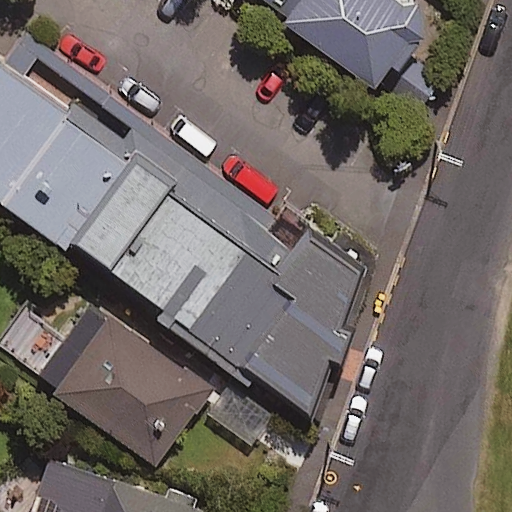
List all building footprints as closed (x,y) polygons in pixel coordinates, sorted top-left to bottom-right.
[(259,0),(387,93),(402,72),(412,79),(447,31),(404,0),(259,0)] [(358,294),(0,35),(0,177),(323,411),(358,294)] [(209,371),(84,284),(57,323),(27,302),(0,340),(0,341),(155,449),(209,371)] [(271,403),(226,371),(204,403),(250,434),(271,403)] [(188,511),(195,492),(53,450),(44,479),(28,474),(17,511),(188,511)]
